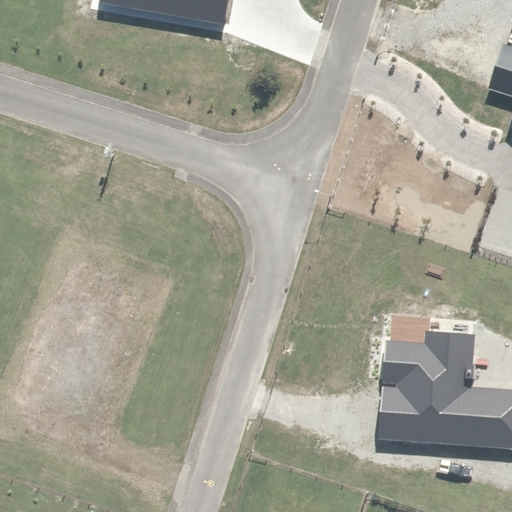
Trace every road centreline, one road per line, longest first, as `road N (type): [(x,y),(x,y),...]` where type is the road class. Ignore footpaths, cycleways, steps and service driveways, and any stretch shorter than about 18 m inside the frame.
road 1 (residential): [(297,193),(197,511)]
road 2 (residential): [(297,193),(0,95)]
road 3 (residential): [(365,0),(297,193)]
